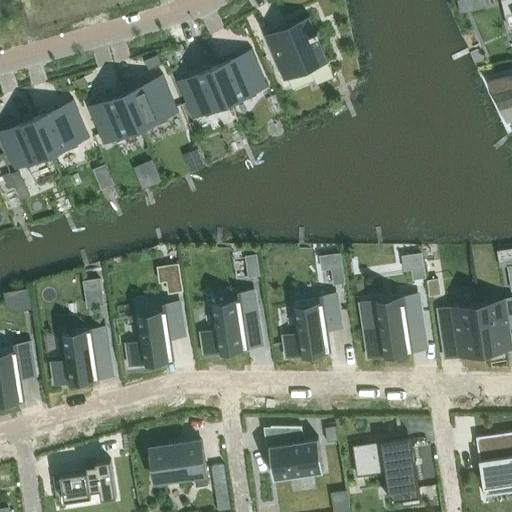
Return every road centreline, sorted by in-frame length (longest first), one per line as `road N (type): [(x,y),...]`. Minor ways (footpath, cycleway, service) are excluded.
road 1 (residential): [(227,381),(180,382),(18,429)]
road 2 (residential): [(436,383),(227,381)]
road 3 (residential): [(0,62),(198,4)]
road 4 (residential): [(227,381),(245,511)]
road 5 (residential): [(436,383),(455,511)]
